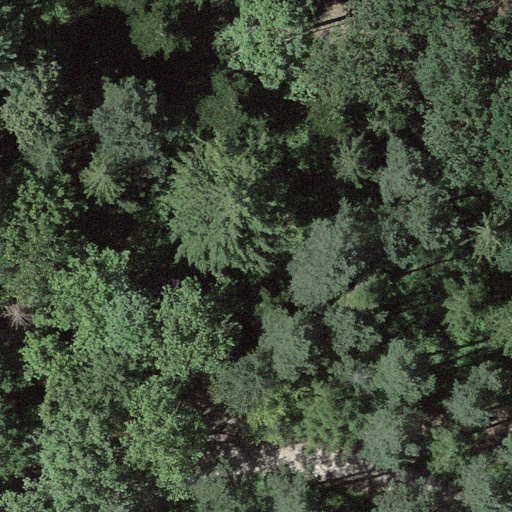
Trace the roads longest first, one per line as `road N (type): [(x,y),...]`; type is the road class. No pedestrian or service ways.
road 1 (track): [(318,458),(210,470),(160,487),(122,511)]
road 2 (track): [(462,511),(369,469),(318,458)]
